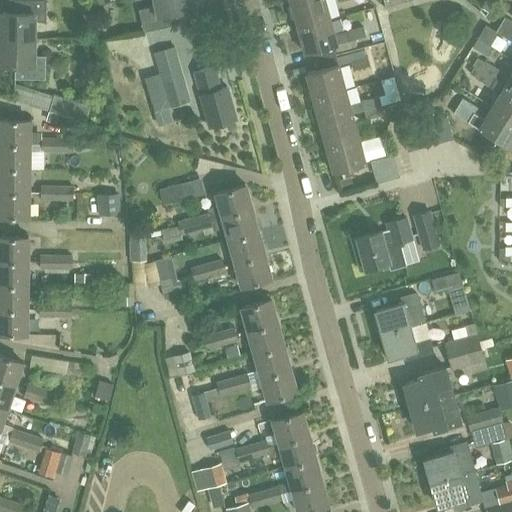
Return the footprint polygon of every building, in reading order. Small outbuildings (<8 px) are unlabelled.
[(46,22),(46,0),(6,0),(6,14),(0,13),(0,14),(0,39),(34,40),(34,22),(46,22)] [(193,0),(154,0),(156,6),(139,10),(144,32),(167,27),(165,15),(196,9),(193,0)] [(298,28),(331,19),(325,0),(303,0),(291,3),(298,28)] [(492,13),(497,5),(487,0),(486,0),(482,7),(492,13)] [(511,40),(511,20),(505,16),(495,31),(511,40)] [(331,19),(298,28),(304,52),(334,44),(335,51),(336,52),(368,43),(382,39),(379,29),(366,32),(364,26),(335,34),(331,19)] [(34,57),(34,40),(0,39),(0,66),(16,66),(15,80),(45,80),(46,57),(34,57)] [(192,103),(176,47),(153,53),(170,109),(192,103)] [(350,60),(353,70),(370,65),(368,56),(365,47),(348,52),(348,53),(350,60)] [(472,65),(474,66),(475,65),(496,78),(496,77),(500,70),(477,56),(472,65)] [(318,70),(306,73),(313,98),(346,89),(342,73),(339,64),(318,70)] [(492,106),(511,117),(511,87),(506,84),(496,77),(496,78),(475,65),(474,66),(469,73),(500,92),(492,106)] [(222,89),(215,67),(195,73),(202,95),(201,95),(210,127),(237,119),(228,87),(222,89)] [(54,95),(15,84),(15,100),(49,111),(86,122),(86,121),(91,106),(91,105),(54,94),(54,95)] [(364,110),(381,105),(379,96),(362,101),(350,104),(346,89),(313,98),(315,108),(310,109),(313,121),(319,120),(320,122),(353,113),(364,110)] [(511,138),(511,117),(492,106),(484,119),(474,112),(477,107),(462,98),(453,112),(479,128),(508,145),(511,138)] [(381,105),(364,110),(367,119),(384,115),(381,105)] [(326,147),(360,138),(353,113),(320,122),(326,147)] [(448,116),(436,119),(442,142),(454,138),(448,116)] [(30,144),(42,144),(42,137),(42,132),(30,132),(30,118),(0,117),(0,142),(30,143),(30,144)] [(436,119),(424,122),(431,145),(442,142),(436,119)] [(424,122),(413,125),(419,148),(431,145),(424,122)] [(413,125),(401,129),(408,151),(419,148),(413,125)] [(44,151),(58,152),(58,137),(42,137),(42,144),(41,151),(44,151)] [(58,137),(58,152),(74,152),(74,145),(74,137),(58,137)] [(360,138),(326,147),(333,172),(366,163),(360,138)] [(0,166),(29,167),(30,144),(30,143),(0,142),(0,166)] [(376,182),(400,176),(394,153),(370,160),(376,182)] [(0,190),(29,191),(29,167),(0,166),(0,190)] [(351,175),(339,178),(342,189),(354,186),(351,175)] [(172,203),(187,198),(183,182),(160,189),(163,203),(172,201),(172,203)] [(208,212),(194,216),(198,230),(213,226),(211,219),(222,216),(222,217),(253,208),(247,184),(216,193),(219,205),(208,209),(208,212)] [(41,200),(57,200),(57,185),(41,185),(41,200)] [(57,185),(57,200),(73,200),(74,185),(57,185)] [(0,215),(29,216),(29,191),(0,190),(0,215)] [(98,194),(97,194),(98,200),(99,215),(121,213),(119,193),(98,194)] [(229,240),(260,231),(253,208),(222,217),(229,240)] [(439,249),(438,245),(441,245),(431,209),(413,214),(423,250),(426,249),(427,253),(439,249)] [(181,225),(183,234),(198,230),(194,216),(179,220),(181,225)] [(413,238),(407,216),(387,222),(389,229),(382,231),(382,230),(352,238),(361,269),(390,261),(392,268),(407,264),(400,241),(413,238)] [(235,263),(266,254),(260,231),(229,240),(235,263)] [(130,261),(146,261),(145,234),(129,235),(130,261)] [(168,234),(150,235),(150,245),(168,244),(168,234)] [(0,259),(28,260),(29,236),(0,235),(0,259)] [(65,236),(64,245),(84,247),(85,238),(65,236)] [(511,245),(505,246),(505,248),(498,248),(498,261),(510,261),(510,254),(511,254),(511,245)] [(40,268),(56,268),(56,254),(40,254),(40,261),(40,268)] [(72,254),(56,254),(56,268),(66,268),(72,268),(72,267),(72,261),(72,254)] [(266,254),(235,263),(242,287),(273,278),(266,254)] [(206,262),(210,277),(226,272),(222,258),(206,262)] [(40,268),(40,261),(28,260),(0,259),(0,283),(28,284),(28,272),(40,273),(40,268)] [(206,262),(190,266),(194,281),(210,277),(206,262)] [(436,292),(463,284),(459,271),(432,279),(436,292)] [(75,273),(75,284),(84,284),(85,273),(75,273)] [(121,305),(134,305),(133,281),(120,282),(121,305)] [(0,308),(28,309),(28,284),(0,283),(0,308)] [(383,334),(411,326),(411,325),(427,322),(418,291),(389,299),(391,304),(376,309),(378,316),(373,317),(376,330),(382,329),(383,334)] [(248,331),(277,322),(271,299),(241,307),(248,331)] [(39,316),(55,316),(55,302),(39,302),(39,309),(39,316)] [(72,302),(55,302),(55,316),(72,317),(72,309),(72,302)] [(39,320),(39,316),(39,309),(28,309),(0,308),(0,332),(27,333),(27,320),(39,320)] [(254,354),(284,345),(277,322),(248,331),(254,354)] [(75,350),(95,349),(94,324),(74,324),(75,350)] [(223,345),(238,340),(235,326),(219,331),(223,345)] [(411,326),(383,334),(390,357),(404,353),(405,360),(434,351),(430,338),(416,341),(411,326)] [(223,345),(219,331),(203,335),(207,349),(223,345)] [(444,342),(452,369),(486,360),(478,333),(444,342)] [(227,359),(240,355),(237,343),(224,347),(227,359)] [(261,377),(290,368),(284,345),(254,354),(261,377)] [(187,352),(174,355),(179,375),(195,371),(190,351),(187,352)] [(0,378),(16,384),(24,361),(0,352),(0,378)] [(66,373),(69,360),(31,353),(28,367),(66,373)] [(412,406),(454,395),(446,366),(424,372),(425,377),(406,383),(412,406)] [(297,392),(290,368),(261,377),(250,379),(251,386),(253,389),(264,386),(268,401),(297,392)] [(248,372),(232,377),(236,390),(251,386),(250,379),(248,372)] [(218,386),(220,395),(236,390),(232,377),(217,381),(218,386)] [(0,404),(8,407),(16,384),(0,378),(0,404)] [(108,397),(112,383),(99,379),(95,394),(108,397)] [(24,395),(39,401),(44,387),(28,381),(24,395)] [(511,382),(499,386),(504,404),(511,401),(511,382)] [(59,392),(44,387),(39,401),(54,406),(59,392)] [(198,419),(212,416),(207,399),(205,392),(203,392),(192,396),(198,419)] [(440,429),(461,423),(454,395),(412,406),(419,429),(438,424),(440,429)] [(8,407),(0,404),(0,429),(0,430),(8,407)] [(471,430),(504,421),(500,406),(467,415),(470,430),(471,430)] [(279,444),(309,435),(302,412),(273,420),(279,444)] [(507,438),(503,421),(504,421),(471,430),(475,446),(507,438)] [(23,446),(28,432),(13,427),(8,441),(23,446)] [(90,456),(95,436),(91,435),(91,434),(78,430),(72,452),(85,456),(85,454),(90,456)] [(210,450),(234,443),(230,430),(206,437),(210,450)] [(23,446),(38,451),(41,444),(44,438),(28,432),(23,446)] [(461,474),(456,458),(471,454),(467,440),(465,441),(463,433),(443,439),(445,446),(439,448),(440,454),(427,458),(433,482),(461,474)] [(282,452),(286,467),(316,459),(309,435),(279,444),(268,447),(270,452),(271,455),(282,452)] [(266,439),(251,443),(254,457),(270,452),(268,447),(266,439)] [(240,461),(254,457),(251,443),(235,448),(234,445),(219,449),(222,460),(224,467),(241,462),(240,461)] [(67,475),(73,454),(60,451),(55,471),(67,475)] [(290,482),(292,490),(322,482),(316,459),(286,467),(290,482)] [(207,489),(227,483),(221,462),(201,468),(192,470),(197,490),(207,487),(207,489)] [(475,470),(461,474),(433,482),(440,505),(454,501),(456,506),(483,498),(475,470)] [(322,482),(292,490),(298,511),(304,511),(329,505),(322,482)] [(500,503),(511,500),(511,483),(496,488),(500,503)] [(263,489),(267,503),(283,499),(279,485),(263,489)] [(248,501),(249,501),(250,502),(251,507),(267,503),(263,489),(248,494),(247,492),(234,496),(236,504),(248,501)] [(1,511),(3,511),(17,511),(19,509),(21,503),(6,498),(1,511)] [(251,511),(248,501),(236,504),(225,507),(226,511),(251,511)] [(511,511),(511,501),(486,509),(487,511),(511,511)]
